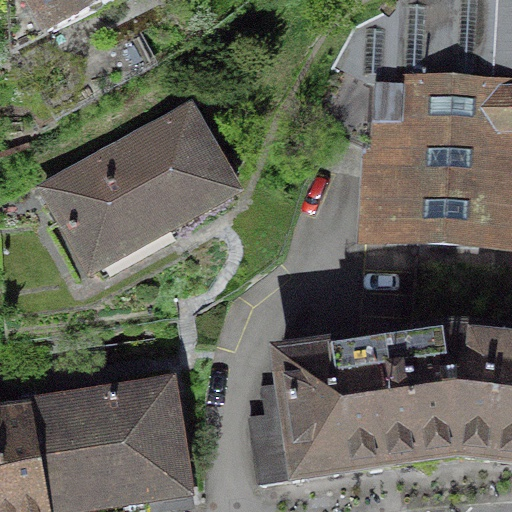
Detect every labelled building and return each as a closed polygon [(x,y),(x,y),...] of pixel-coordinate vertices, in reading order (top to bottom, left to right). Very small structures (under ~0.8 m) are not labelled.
[(29,0),(46,35),(116,0),(29,0)] [(353,140),(370,144),(374,78),(511,85),(511,0),(391,0),(389,1),(381,14),(354,27),(331,68),(336,71),(306,127),(333,139),(335,136),(353,140)] [(511,85),(374,78),(370,144),(367,218),(365,243),(511,250),(511,85)] [(189,114),(44,194),(89,276),(156,239),(168,232),(169,234),(235,197),(189,114)] [(280,363),(283,386),(261,389),(265,418),(248,420),(256,482),(261,488),(386,469),(457,459),(511,464),(511,344),(455,338),(280,363)] [(28,411),(45,511),(87,511),(142,504),(142,505),(185,498),(169,389),(94,401),(93,398),(78,400),(62,402),(63,405),(28,411)] [(0,422),(0,511),(45,511),(28,411),(11,413),(12,420),(0,422)]
